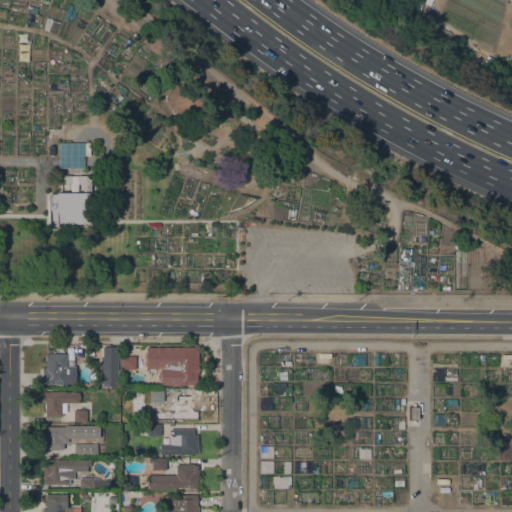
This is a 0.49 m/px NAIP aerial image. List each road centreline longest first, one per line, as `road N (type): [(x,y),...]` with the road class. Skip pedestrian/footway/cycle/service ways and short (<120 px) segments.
road 1 (secondary): [(511,319),(0,318)]
road 2 (track): [(354,248),(381,242),(392,227),(394,215),(377,189),(335,175),(119,0)]
road 3 (motorway): [(210,0),(329,85),(511,180)]
road 4 (motorway): [(511,140),(391,81),(270,0)]
road 5 (residential): [(7,511),(8,319)]
road 6 (residential): [(229,511),(228,319)]
